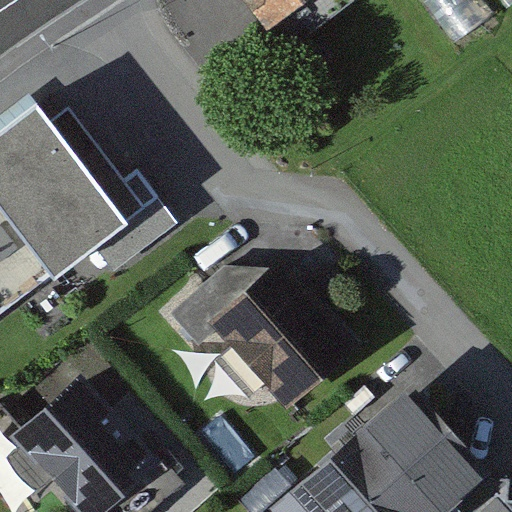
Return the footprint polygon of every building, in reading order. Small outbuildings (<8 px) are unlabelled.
[(254,0),(282,37),(332,0),(254,0)] [(56,103),(0,144),(0,326),(144,220),(56,103)] [(294,266),(220,326),(296,420),(370,360),(294,266)] [(95,376),(21,439),(82,511),(126,511),(176,471),(95,376)] [(316,511),(462,511),(498,481),(438,412),(398,447),(381,427),(302,495),(316,511)]
